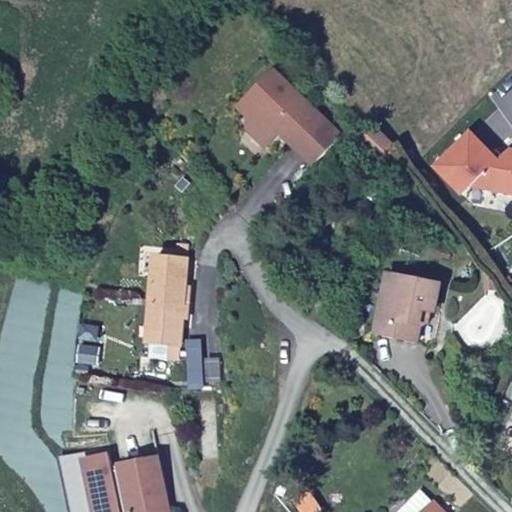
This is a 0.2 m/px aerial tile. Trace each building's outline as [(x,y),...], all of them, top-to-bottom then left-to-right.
[(337,135),(283,75),(264,93),(270,100),(257,113),(257,126),(272,142),(286,129),(291,135),(291,138),(311,159),(337,135)] [(257,113),(270,100),(264,93),(250,105),(257,113)] [(390,140),(377,125),(365,137),(384,155),(390,140)] [(511,193),(511,150),(509,150),(498,160),(473,134),(439,169),(465,196),(474,187),(511,193)] [(179,358),(187,244),(178,243),(177,256),(154,255),(147,342),(169,343),(169,358),(179,358)] [(425,307),(435,297),(438,280),(382,271),(379,292),(381,293),(379,313),(374,313),(372,331),(416,337),(420,339),(420,341),(423,343),(425,343),(428,343),(430,343),(432,341),(434,338),(436,334),(439,310),(425,307)] [(495,289),(495,279),(486,279),(485,289),(495,289)] [(167,511),(157,456),(120,464),(121,469),(112,470),(109,453),(83,457),(94,511),(167,511)] [(440,511),(418,491),(397,511),(440,511)]
